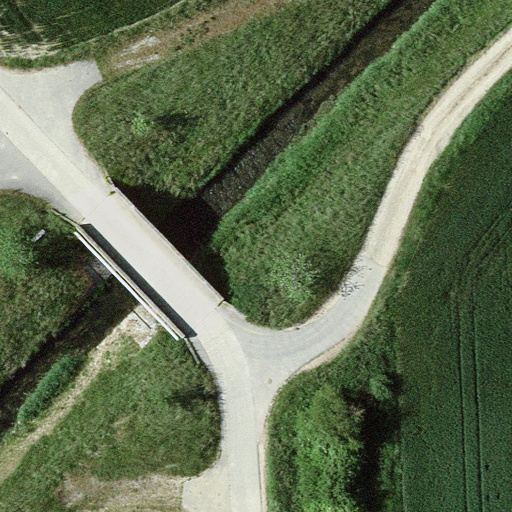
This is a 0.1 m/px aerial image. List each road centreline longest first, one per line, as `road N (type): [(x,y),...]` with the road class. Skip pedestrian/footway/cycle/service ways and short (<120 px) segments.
road 1 (track): [(0,106),(234,330),(257,370),(267,511)]
road 2 (track): [(257,370),(340,335),(406,248),(439,136),(511,63)]
